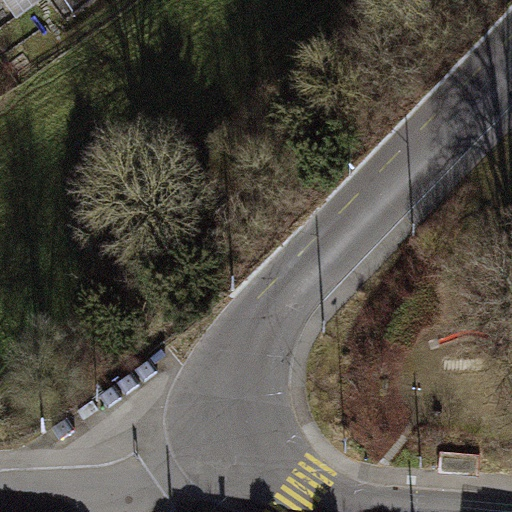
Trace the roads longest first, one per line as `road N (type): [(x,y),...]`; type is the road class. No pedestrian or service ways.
road 1 (residential): [(236,427),(237,380),(511,67)]
road 2 (residential): [(439,511),(300,496),(254,462),(236,427)]
road 3 (residential): [(147,499),(0,504)]
